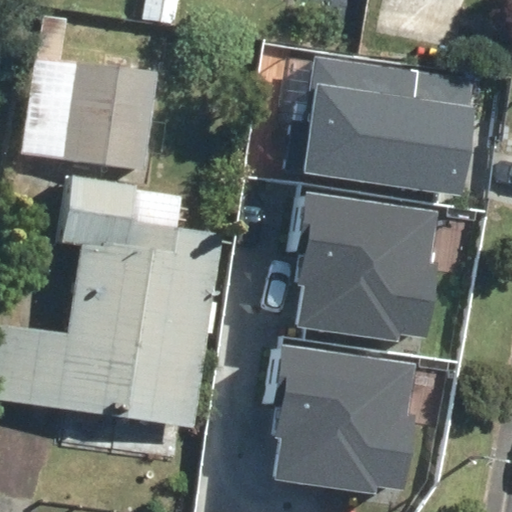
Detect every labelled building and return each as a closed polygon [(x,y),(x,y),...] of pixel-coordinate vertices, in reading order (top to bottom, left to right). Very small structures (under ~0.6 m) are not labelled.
[(314,122),(308,176),(462,193),(475,77),(312,59),(305,121),(314,122)] [(22,63),(12,161),(137,174),(146,75),(22,63)] [(61,325),(0,315),(0,400),(188,430),(216,244),(131,231),(138,188),(66,177),(57,240),(74,242),(61,325)] [(434,208),(309,195),(294,327),(397,339),(398,332),(429,335),(436,266),(427,265),(434,208)] [(410,359),(286,346),(271,479),(374,490),(375,483),(405,486),(413,417),(404,416),(410,359)]
